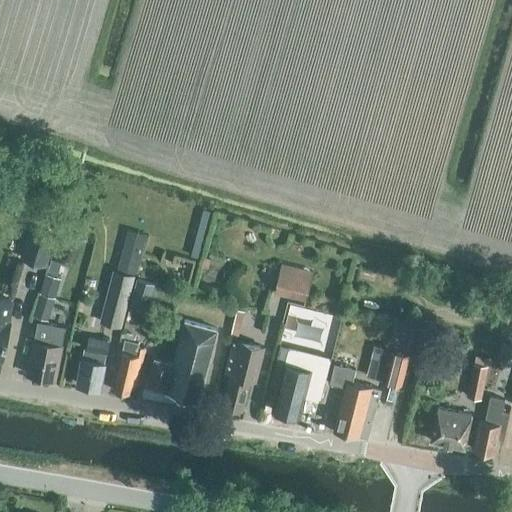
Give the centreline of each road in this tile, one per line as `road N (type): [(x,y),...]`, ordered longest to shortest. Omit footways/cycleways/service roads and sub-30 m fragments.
road 1 (unclassified): [(412,460),(0,386)]
road 2 (tertiary): [(198,511),(0,475)]
